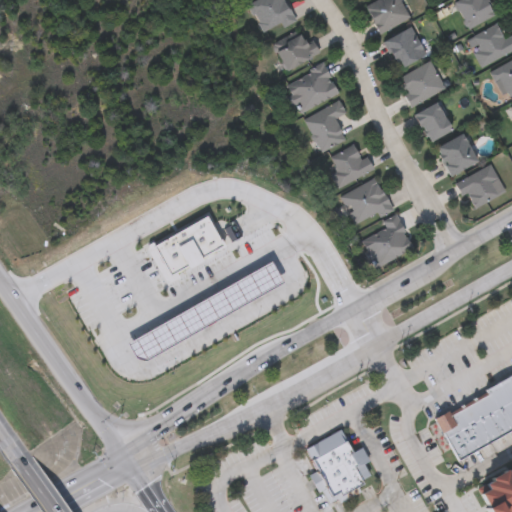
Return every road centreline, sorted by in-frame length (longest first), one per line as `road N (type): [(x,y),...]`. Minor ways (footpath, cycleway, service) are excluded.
road 1 (secondary): [(511,218),(181,411),(124,455)]
road 2 (secondary): [(135,471),(283,399),(511,266)]
road 3 (residential): [(455,251),(319,0)]
road 4 (tertiary): [(163,511),(0,278)]
